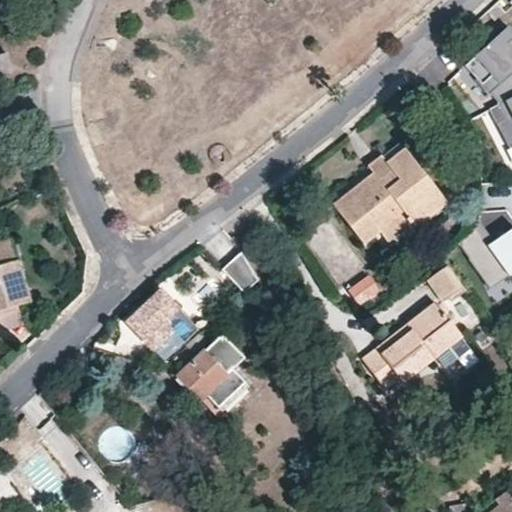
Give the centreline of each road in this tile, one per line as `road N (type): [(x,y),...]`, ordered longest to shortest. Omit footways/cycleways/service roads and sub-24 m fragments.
road 1 (residential): [(133,270),(472,0)]
road 2 (residential): [(133,270),(106,232),(61,128),(56,79),(79,0)]
road 3 (residential): [(0,408),(133,270)]
road 4 (unknown): [(255,178),(342,336)]
